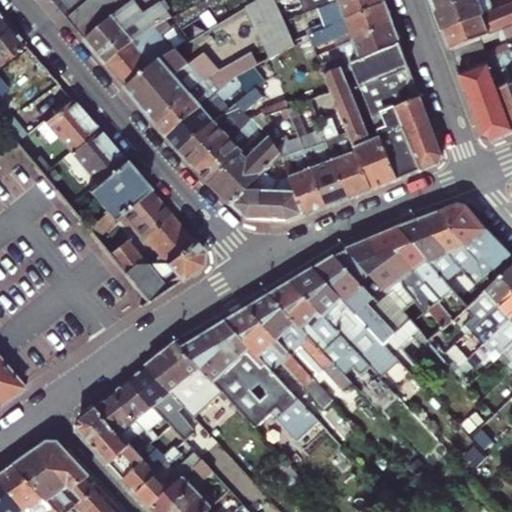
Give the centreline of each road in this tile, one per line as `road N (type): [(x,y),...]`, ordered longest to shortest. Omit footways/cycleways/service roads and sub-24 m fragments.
road 1 (residential): [(254,272),(19,0)]
road 2 (tertiary): [(44,406),(254,272)]
road 3 (tertiary): [(254,272),(472,174)]
road 4 (residential): [(472,174),(408,0)]
road 5 (residential): [(44,406),(144,511)]
